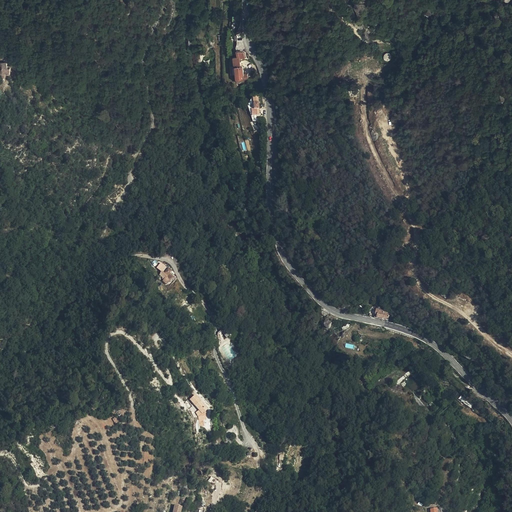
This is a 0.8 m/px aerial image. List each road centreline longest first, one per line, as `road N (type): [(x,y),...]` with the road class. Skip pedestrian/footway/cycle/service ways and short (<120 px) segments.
road 1 (secondary): [(511,420),(444,352),(406,330),(333,311),(283,261),(269,200),(268,92),(248,40),(244,0)]
road 2 (track): [(164,0),(143,59),(147,102),(159,118),(135,156),(103,247),(118,259),(144,255)]
road 3 (track): [(347,21),(359,35),(399,51),(367,81),(360,103),(374,152),(409,216)]
road 4 (unknown): [(144,255),(168,260),(208,305),(256,450)]
road 5 (track): [(409,216),(416,280),(511,356)]
